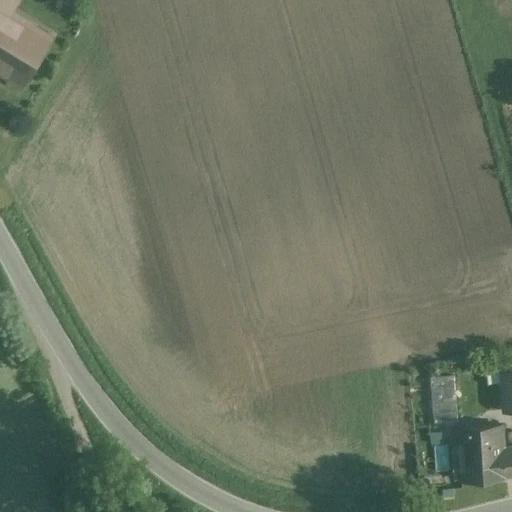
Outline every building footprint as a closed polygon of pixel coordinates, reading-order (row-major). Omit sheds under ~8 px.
[(0,6),(0,68),(26,22),(0,6)] [(51,38),(26,22),(0,68),(0,71),(24,86),(51,38)] [(511,372),(503,373),(506,413),(511,412),(511,372)] [(455,375),(431,376),(433,426),(457,425),(455,375)] [(503,426),(458,429),(461,481),(506,478),(506,475),(505,450),(503,426)]
